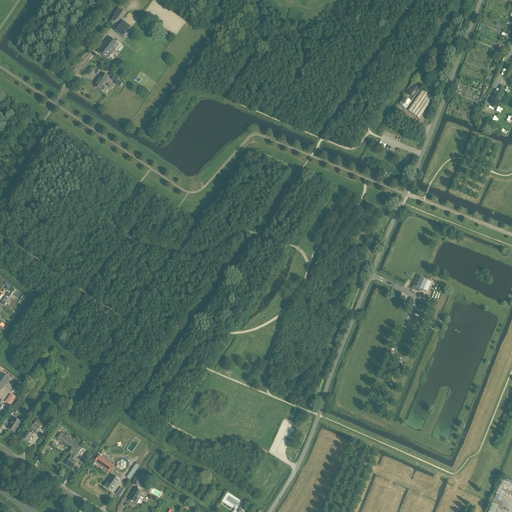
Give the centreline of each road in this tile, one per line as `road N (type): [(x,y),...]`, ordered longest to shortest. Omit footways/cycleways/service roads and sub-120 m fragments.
road 1 (unknown): [(511,242),(261,143),(247,148),(205,198),(180,203),(0,81)]
road 2 (unclassified): [(270,511),(308,443),(480,0)]
